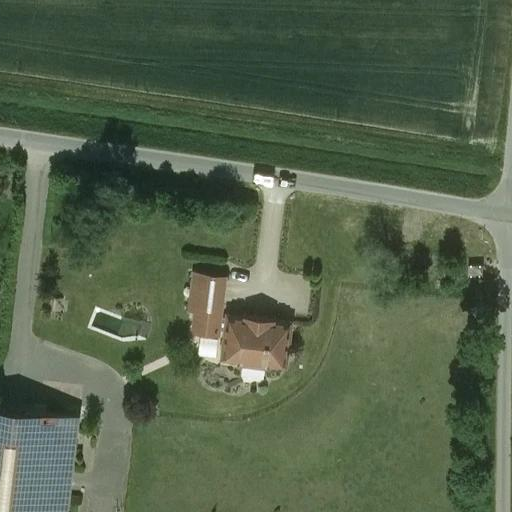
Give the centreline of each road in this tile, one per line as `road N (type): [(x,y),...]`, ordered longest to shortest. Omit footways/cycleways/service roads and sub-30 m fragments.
road 1 (unclassified): [(509,219),(0,138)]
road 2 (unclassified): [(504,511),(509,219)]
